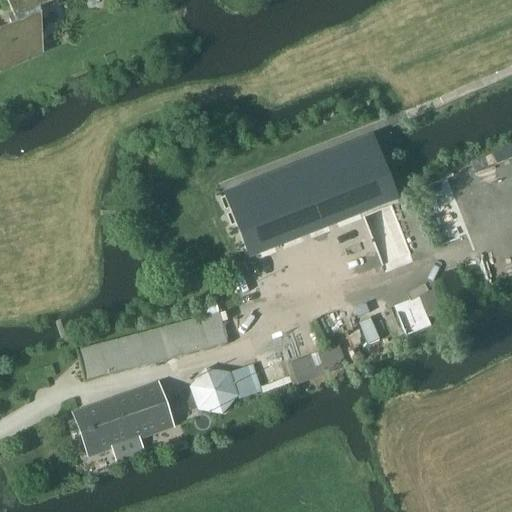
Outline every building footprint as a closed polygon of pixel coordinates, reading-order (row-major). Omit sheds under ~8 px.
[(0,31),(0,63),(43,46),(41,8),(59,0),(7,0),(17,24),(0,31)] [(219,315),(100,346),(78,352),(85,382),(227,344),(219,315)] [(339,346),(296,362),(290,364),(299,384),(348,366),(339,346)] [(223,418),(240,398),(231,374),(206,370),(189,389),(198,413),(223,418)] [(158,385),(72,415),(88,459),(115,451),(119,463),(145,454),(140,441),(174,430),(158,385)]
